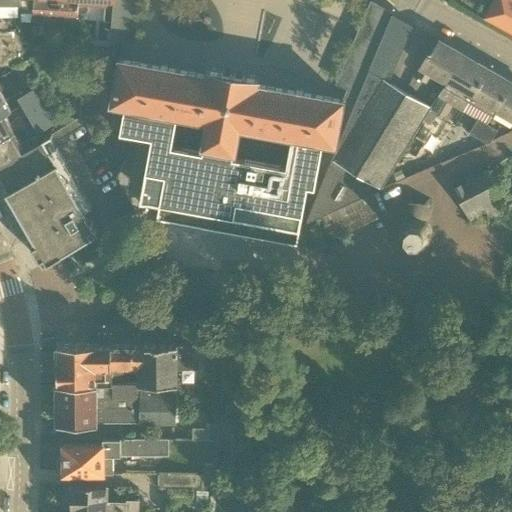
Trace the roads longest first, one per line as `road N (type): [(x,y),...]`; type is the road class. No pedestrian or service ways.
road 1 (tertiary): [(17,511),(22,382),(0,258)]
road 2 (residential): [(397,192),(511,146)]
